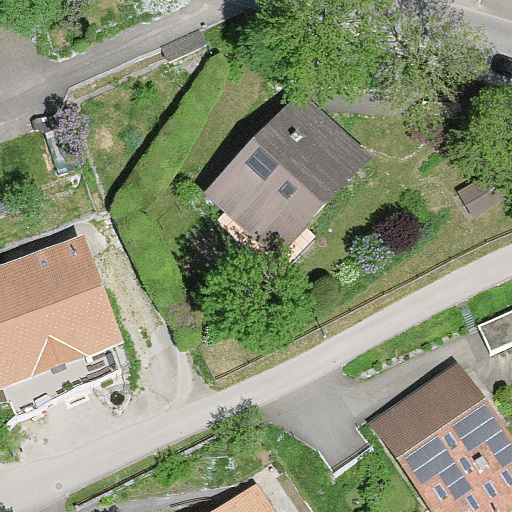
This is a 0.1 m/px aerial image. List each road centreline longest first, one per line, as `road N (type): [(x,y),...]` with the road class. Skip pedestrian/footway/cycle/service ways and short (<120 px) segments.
road 1 (residential): [(511,261),(0,502)]
road 2 (tertiary): [(321,0),(511,56)]
